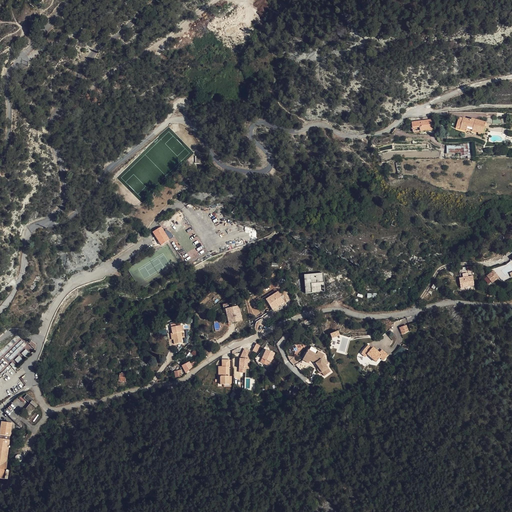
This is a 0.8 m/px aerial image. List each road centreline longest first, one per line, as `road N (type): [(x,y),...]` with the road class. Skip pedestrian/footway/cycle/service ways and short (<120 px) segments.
road 1 (unclassified): [(417,109),(384,132),(349,137),(320,125),(289,132),(258,121),(251,138),(271,158),(268,168),(254,171),(220,162),(192,126),(174,120),(100,175),(70,217),(46,220)]
road 2 (unclassified): [(40,339),(32,375),(41,402),(57,409),(181,380),(235,345),(312,312),(416,309)]
road 3 (unclassified): [(156,0),(93,52),(53,114),(50,135),(65,184),(60,209),(46,220)]
road 4 (unclassified): [(179,204),(137,247),(72,284),(40,339)]
